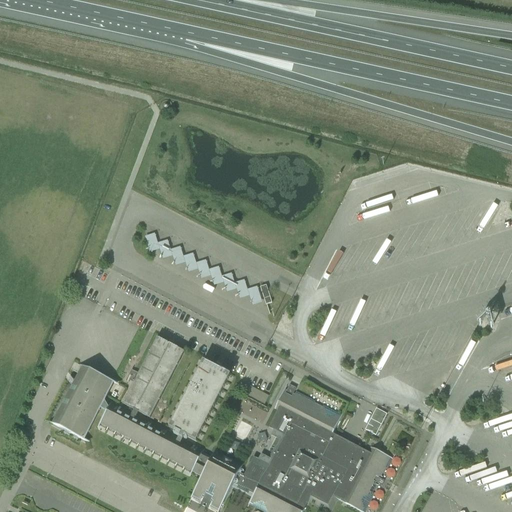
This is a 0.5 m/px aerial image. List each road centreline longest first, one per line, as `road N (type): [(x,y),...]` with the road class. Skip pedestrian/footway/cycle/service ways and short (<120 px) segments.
road 1 (motorway): [(185,33),(337,92),(511,143)]
road 2 (motorway): [(185,33),(511,104)]
road 3 (motorway): [(511,68),(196,0)]
road 4 (motorway): [(511,36),(269,0)]
road 5 (motorway): [(32,0),(185,33)]
